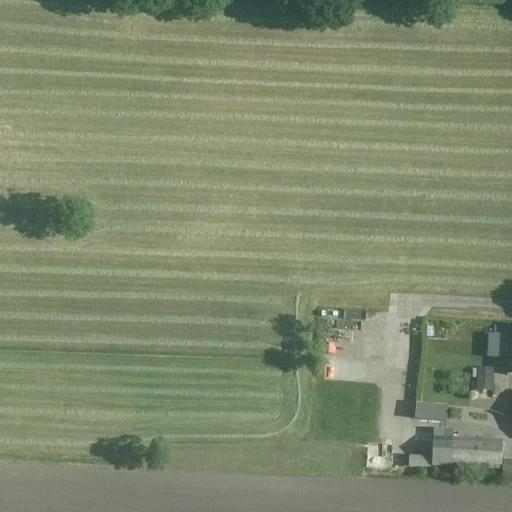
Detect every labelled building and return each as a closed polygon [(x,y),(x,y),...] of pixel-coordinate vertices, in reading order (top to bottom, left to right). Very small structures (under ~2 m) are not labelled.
[(330,316),(328,331),(359,335),(361,319),(330,316)] [(477,369),(476,392),(493,392),(494,370),(477,369)] [(446,420),(447,409),(423,408),(423,418),(446,420)] [(433,432),(431,469),(500,472),(502,443),(453,441),(453,433),(433,432)] [(408,464),(429,464),(429,452),(409,452),(408,464)] [(511,457),(505,456),(503,470),(511,472),(511,457)]
